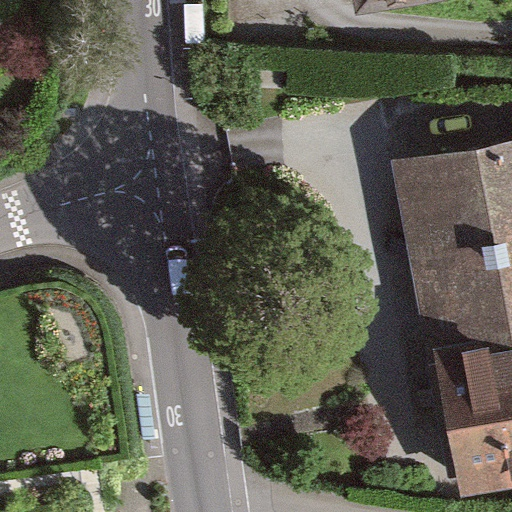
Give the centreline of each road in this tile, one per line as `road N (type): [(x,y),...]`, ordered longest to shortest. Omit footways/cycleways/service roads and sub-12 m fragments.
road 1 (tertiary): [(157,179),(202,502)]
road 2 (tertiary): [(139,0),(157,179)]
road 3 (residential): [(157,179),(0,226)]
